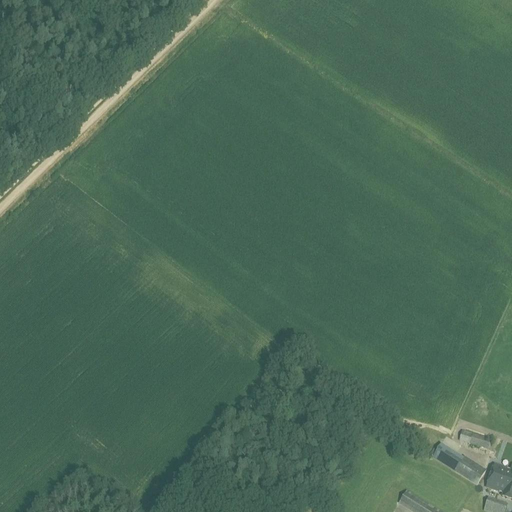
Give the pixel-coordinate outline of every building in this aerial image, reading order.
[(489,462),(492,448),(471,443),(469,450),(476,452),(475,458),(489,462)] [(486,471),(465,457),(455,472),(477,486),(486,471)] [(511,500),(511,469),(511,474),(496,469),(490,487),(505,492),(503,497),(511,500)] [(413,511),(439,511),(408,492),(400,503),(413,511)] [(491,511),(503,511),(506,506),(494,503),(493,507),(485,505),(484,509),(491,511)]
